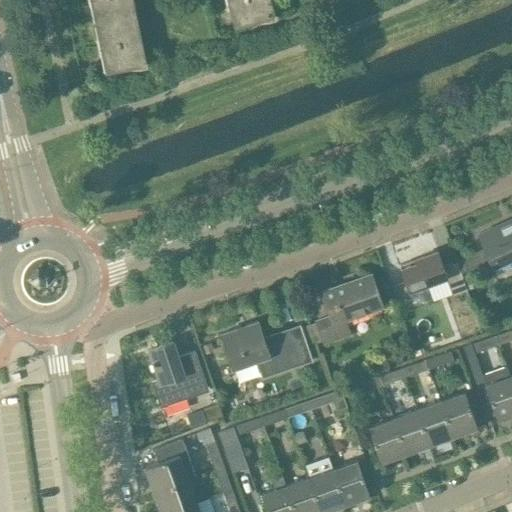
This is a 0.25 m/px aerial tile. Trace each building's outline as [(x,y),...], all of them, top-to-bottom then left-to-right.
[(99,0),(135,92),(164,80),(160,68),(286,20),(291,33),(322,21),(317,8),(336,0),(99,0)] [(511,219),(477,236),(492,266),(511,255),(511,219)] [(399,263),(408,288),(444,275),(451,294),(467,288),(456,260),(441,265),(436,250),(399,263)] [(382,304),(371,273),(356,279),(355,276),(321,289),(330,314),(316,319),(324,341),(350,332),(345,318),(382,304)] [(263,377),(313,359),(307,342),(315,340),(309,322),(301,325),(301,324),(264,337),(258,321),(220,334),(232,368),(257,360),(263,377)] [(511,328),(494,335),(498,344),(511,338),(511,328)] [(470,343),(474,352),(498,344),(494,335),(470,343)] [(160,406),(209,390),(195,350),(178,356),(173,341),(149,349),(159,379),(152,381),(156,393),(160,406)] [(453,359),(450,350),(425,359),(428,368),(453,359)] [(425,359),(401,367),(404,376),(428,368),(425,359)] [(506,365),(481,374),(484,383),(496,417),(511,411),(511,384),(508,374),(509,374),(506,365)] [(401,367),(377,375),(380,384),(404,376),(401,367)] [(353,383),(357,393),(380,384),(377,375),(353,383)] [(476,426),(464,390),(439,399),(451,434),(476,426)] [(336,400),(332,391),(306,400),(310,409),(336,400)] [(451,434),(439,399),(415,407),(428,443),(451,434)] [(306,400),(283,408),(287,417),(310,409),(306,400)] [(415,407),(391,416),(404,451),(428,443),(415,407)] [(283,408),(260,416),(263,425),(287,417),(283,408)] [(236,424),(239,433),(263,425),(260,416),(236,424)] [(367,424),(379,459),(404,451),(391,416),(367,424)] [(232,425),(217,430),(229,466),(231,472),(247,467),(233,425),(232,425)] [(145,464),(153,489),(188,477),(188,478),(195,475),(182,438),(152,448),(153,449),(154,449),(158,460),(145,464)] [(205,443),(214,467),(223,464),(214,440),(205,443)] [(369,493),(357,459),(332,468),(344,502),(369,493)] [(214,467),(222,491),(231,488),(223,464),(214,467)] [(308,476),(321,510),(344,502),(332,468),(308,476)] [(275,488),(260,493),(266,511),(294,511),(285,485),(282,476),(272,480),(275,488)] [(308,476),(285,485),(294,511),(315,511),(321,510),(308,476)] [(153,489),(161,511),(163,511),(196,501),(188,478),(188,477),(153,489)] [(222,491),(229,511),(238,511),(240,511),(231,488),(222,491)] [(163,511),(200,511),(196,501),(163,511)]
